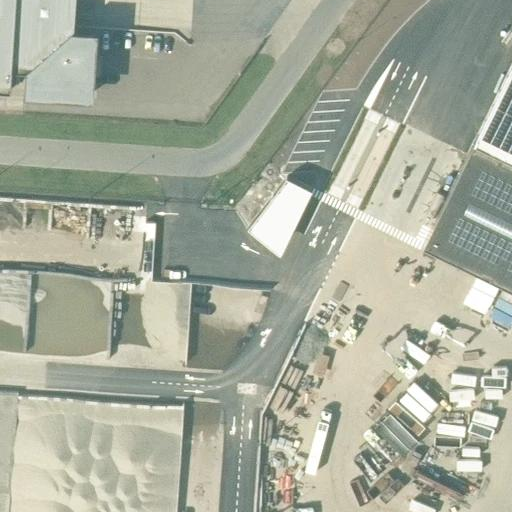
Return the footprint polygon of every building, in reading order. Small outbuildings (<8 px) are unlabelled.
[(0,0),(0,88),(11,89),(13,69),(31,70),(30,90),(91,94),(95,33),(75,32),(76,0),(0,0)] [(511,159),(474,141),(424,245),(511,287),(511,159)] [(279,245),(305,194),(292,184),(286,180),(289,176),(287,176),(248,227),(249,228),(252,225),(261,232),(279,245)] [(457,511),(511,384),(511,380),(465,361),(407,495),(416,499),(410,511),(457,511)] [(290,457),(315,457),(316,399),(277,398),(277,416),(291,416),(290,457)] [(399,422),(391,438),(402,444),(410,427),(399,422)]
